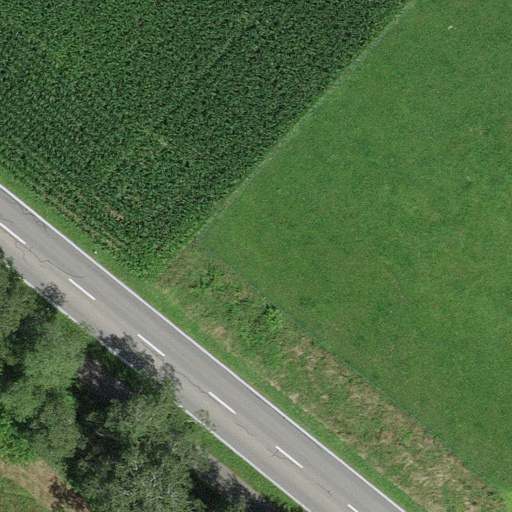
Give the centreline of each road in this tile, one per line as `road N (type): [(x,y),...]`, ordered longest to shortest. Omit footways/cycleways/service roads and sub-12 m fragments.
road 1 (tertiary): [(0,223),(359,511)]
road 2 (track): [(271,511),(0,294)]
